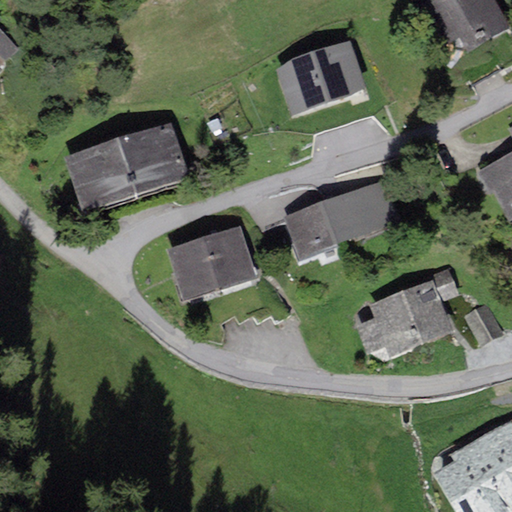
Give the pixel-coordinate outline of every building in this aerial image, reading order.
[(492,0),(433,0),(420,7),(444,50),(460,42),(467,56),(510,33),(492,0)] [(0,18),(0,84),(3,86),(35,48),(0,18)] [(351,48),(276,75),(293,121),(368,94),(351,48)] [(511,140),(511,158),(480,176),(508,230),(511,227),(511,128),(507,131),(511,140)] [(173,135),(66,165),(81,217),(188,187),(173,135)] [(385,189),(316,214),(330,253),(399,229),(385,189)] [(316,214),(287,224),(301,264),(330,253),(316,214)] [(241,232),(204,244),(222,301),(258,290),(241,232)] [(222,301),(204,244),(166,256),(185,313),(222,301)] [(434,287),(367,310),(372,326),(356,331),(365,359),(386,351),(391,364),(452,343),(439,307),(461,300),(451,271),(431,278),(434,287)] [(492,307),(465,317),(476,346),(503,336),(492,307)]
